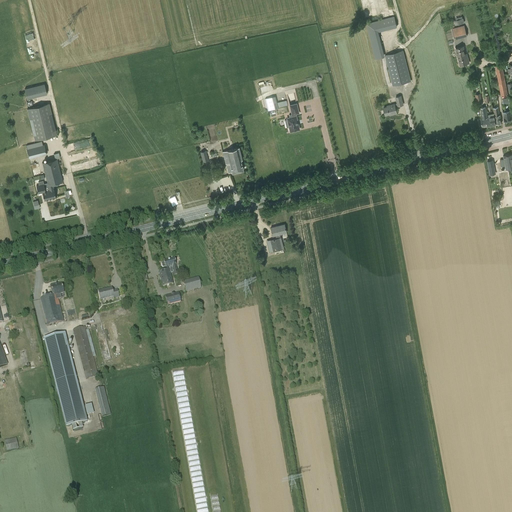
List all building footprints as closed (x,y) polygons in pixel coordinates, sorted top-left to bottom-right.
[(366,24),(375,59),(384,56),(378,31),(396,26),(394,17),(366,24)] [(484,34),(495,31),(492,21),(481,24),(484,34)] [(464,25),(452,29),(455,39),(467,36),(464,25)] [(461,67),(466,65),(466,63),(469,62),(467,57),(466,57),(465,55),(465,56),(463,48),(456,50),(461,67)] [(403,51),(385,55),(392,86),(410,81),(403,51)] [(507,94),(502,65),(495,66),(501,95),(507,94)] [(25,88),(28,98),(48,93),(45,83),(25,88)] [(261,93),(270,90),(268,83),(259,85),(261,93)] [(275,96),(265,98),(268,110),(278,108),(277,103),(275,96)] [(397,104),(394,104),(387,106),(387,107),(383,108),(385,115),(391,114),(391,115),(397,113),(395,107),(398,106),(403,105),(400,96),(396,97),(397,104)] [(296,103),(290,105),(292,114),(289,115),(290,117),(287,118),(288,123),(286,123),(287,127),(289,126),(290,131),(299,129),(296,116),(295,114),(299,113),(296,103)] [(49,104),(27,109),(34,140),(56,135),(49,104)] [(486,113),(485,107),(480,108),(482,119),(481,119),(482,127),(486,126),(486,122),(490,121),(489,117),(488,117),(487,118),(486,113)] [(500,115),(499,115),(498,107),(493,108),(496,124),(501,123),(500,115)] [(510,111),(503,112),(504,117),(503,117),(505,122),(511,121),(511,116),(510,111)] [(488,117),(489,117),(490,121),(486,122),(486,126),(495,124),(494,116),(494,114),(488,115),(488,117)] [(44,144),(42,145),(41,142),(25,145),(28,158),(46,154),(44,144)] [(232,172),(243,169),(238,147),(222,151),(226,163),(230,162),(231,168),(229,169),(230,172),(232,172)] [(39,185),(36,186),(38,193),(42,192),(44,200),(55,197),(52,184),(58,182),(62,181),(57,159),(60,158),(59,152),(54,154),(55,159),(42,162),(45,174),(47,183),(45,183),(45,184),(44,184),(43,181),(38,182),(39,185)] [(509,174),(511,174),(511,169),(508,155),(503,156),(506,170),(506,172),(509,171),(509,174)] [(175,192),(168,197),(175,208),(182,204),(175,192)] [(273,236),(274,235),(275,239),(268,240),(271,252),(283,248),(281,237),(280,237),(279,234),(286,232),(284,224),(271,227),(273,236)] [(163,268),(165,267),(166,270),(159,272),(162,287),(173,284),(169,269),(172,269),(174,276),(178,275),(176,265),(174,259),(163,261),(164,262),(162,262),(161,264),(162,267),(163,268)] [(186,292),(201,288),(198,278),(183,281),(186,292)] [(40,299),(43,312),(47,326),(63,322),(58,300),(61,299),(60,294),(64,293),(61,283),(50,286),(52,296),(40,299)] [(114,292),(113,292),(112,288),(105,290),(105,291),(103,291),(103,290),(98,292),(101,300),(113,297),(114,298),(119,297),(117,290),(114,291),(114,292)] [(167,306),(181,302),(178,293),(165,296),(167,306)] [(97,325),(44,339),(66,428),(87,422),(67,343),(76,340),(89,391),(95,389),(102,417),(111,415),(104,387),(112,385),(97,325)] [(183,369),(176,370),(179,391),(187,390),(186,385),(183,369)] [(88,415),(94,413),(92,404),(86,405),(88,415)] [(19,448),(16,438),(5,441),(7,451),(19,448)] [(196,443),(189,445),(193,465),(200,464),(199,459),(198,454),(196,443)] [(201,470),(194,471),(196,486),(204,485),(202,475),(201,470)] [(196,487),(198,497),(206,496),(204,486),(196,487)] [(208,511),(207,502),(200,503),(200,511),(208,511)]
